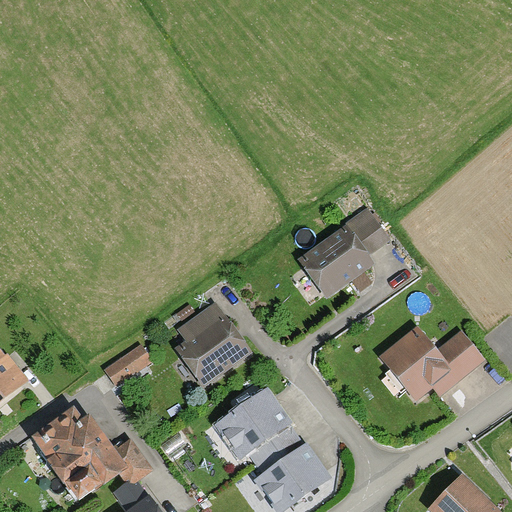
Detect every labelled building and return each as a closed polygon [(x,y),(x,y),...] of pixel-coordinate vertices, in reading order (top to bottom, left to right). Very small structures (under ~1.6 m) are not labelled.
[(372,217),(303,265),(331,306),(383,271),(376,260),(394,248),(372,217)] [(218,310),(181,334),(191,348),(178,357),(205,397),(255,364),(218,310)] [(481,365),(456,334),(435,352),(417,330),(377,363),(413,408),(430,394),(436,401),(481,365)] [(144,349),(107,376),(120,393),(157,366),(144,349)] [(0,353),(0,416),(31,389),(0,353)] [(301,511),(337,485),(270,398),(218,438),(244,472),(254,464),(267,481),(256,488),(274,511),(301,511)] [(75,406),(31,436),(79,501),(118,475),(132,482),(152,472),(128,437),(114,446),(91,415),(85,420),(75,406)] [(124,511),(158,511),(150,501),(137,480),(114,496),(124,511)] [(495,511),(461,480),(429,511),(495,511)]
